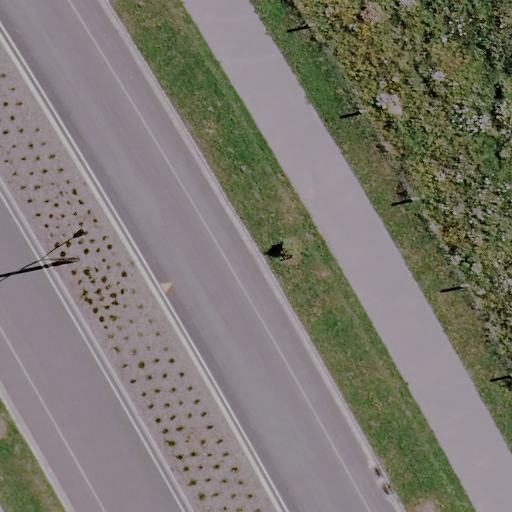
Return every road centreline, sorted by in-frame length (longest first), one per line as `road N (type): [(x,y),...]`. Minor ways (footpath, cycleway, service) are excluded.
road 1 (secondary): [(20,0),(300,434),(339,511)]
road 2 (secondary): [(118,511),(0,303)]
